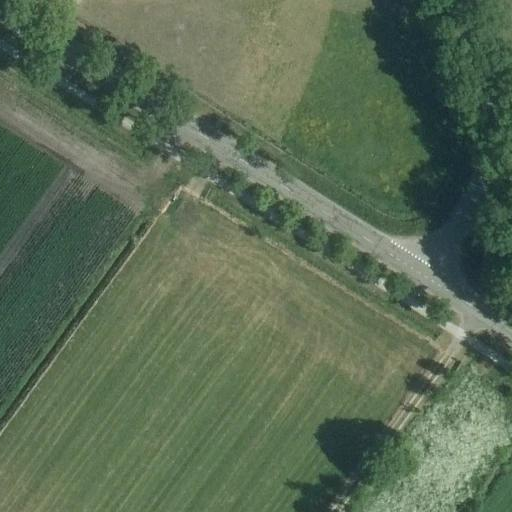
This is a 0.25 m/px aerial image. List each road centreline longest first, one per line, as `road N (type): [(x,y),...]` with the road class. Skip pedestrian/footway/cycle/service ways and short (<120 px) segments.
road 1 (tertiary): [(423,273),(0,8)]
road 2 (tertiary): [(423,273),(478,189),(489,154),(482,82),(458,0)]
road 3 (track): [(482,313),(335,511)]
